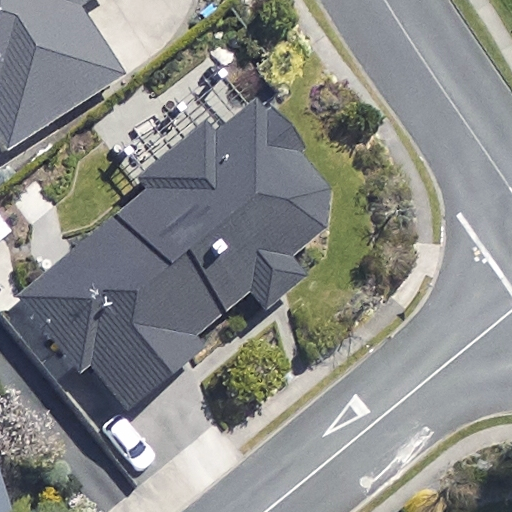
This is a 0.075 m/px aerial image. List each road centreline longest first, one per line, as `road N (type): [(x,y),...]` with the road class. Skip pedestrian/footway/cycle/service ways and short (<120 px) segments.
road 1 (residential): [(261,511),(511,311)]
road 2 (residential): [(384,0),(511,192)]
